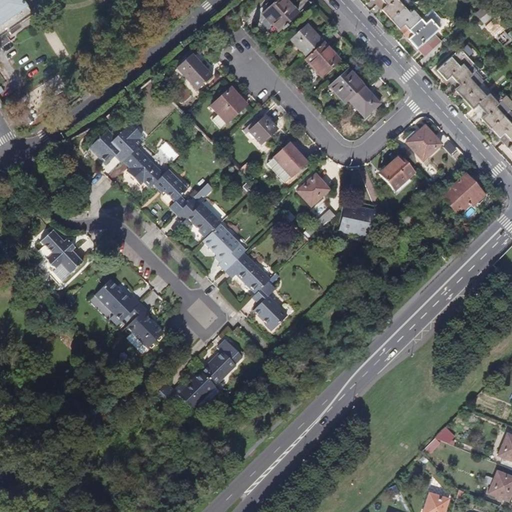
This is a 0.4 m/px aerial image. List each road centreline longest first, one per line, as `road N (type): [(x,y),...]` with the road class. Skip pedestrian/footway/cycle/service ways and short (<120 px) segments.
road 1 (secondary): [(511,214),(217,511)]
road 2 (secondary): [(248,511),(511,236)]
road 3 (residential): [(18,152),(53,217),(105,223),(200,320)]
road 4 (residential): [(425,91),(361,151),(342,152),(239,42)]
road 5 (residential): [(18,152),(115,88),(219,0)]
road 6 (tertiary): [(425,91),(511,187)]
road 7 (tertiary): [(340,0),(425,91)]
